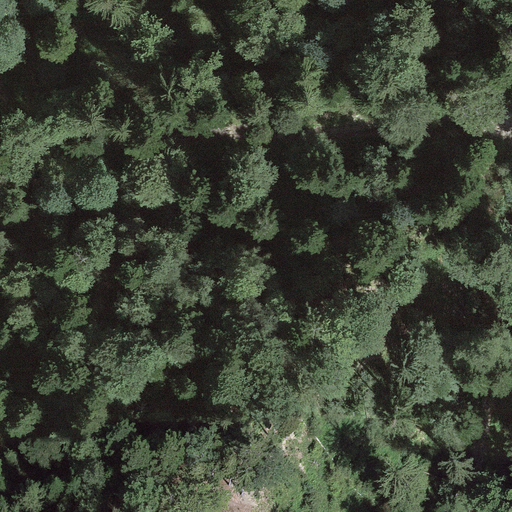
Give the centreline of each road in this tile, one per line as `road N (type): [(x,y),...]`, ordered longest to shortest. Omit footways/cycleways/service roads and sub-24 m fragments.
road 1 (track): [(0,161),(469,116),(511,130)]
road 2 (track): [(511,308),(460,511)]
